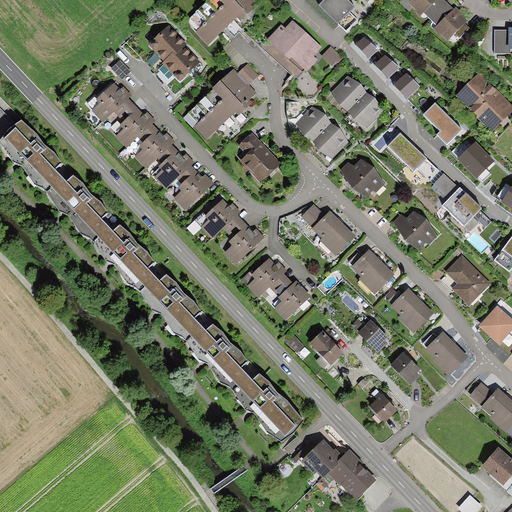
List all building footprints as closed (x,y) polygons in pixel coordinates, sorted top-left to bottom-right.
[(256,0),(210,0),(187,21),(209,44),(257,0),(256,0)] [(354,8),(346,0),(324,0),(319,5),(337,24),(354,8)] [(412,0),(431,19),(447,4),(443,0),(412,0)] [(469,27),(447,4),(431,19),(453,42),(469,27)] [(282,26),(268,42),(290,63),(292,61),(306,73),(317,60),(312,55),(320,47),(293,22),(286,29),(282,26)] [(511,47),(511,27),(511,28),(511,32),(495,31),(495,53),(510,53),(510,48),(511,47)] [(169,28),(148,47),(182,83),(202,64),(169,28)] [(378,50),(363,38),(355,45),(368,59),(378,50)] [(331,47),(321,57),(332,66),(341,56),(331,47)] [(400,68),(385,56),(375,65),(387,79),(400,68)] [(120,61),(111,69),(121,79),(129,71),(120,61)] [(184,116),(206,140),(228,119),(235,113),(236,112),(239,114),(247,106),(251,102),(249,99),(256,92),(248,84),(257,75),(249,66),(239,75),(234,70),(184,116)] [(421,88),(406,74),(393,86),(407,101),(421,88)] [(349,111),(366,94),(348,77),(331,94),(349,111)] [(478,77),(457,97),(489,131),(510,110),(478,77)] [(185,211),(211,186),(112,81),(86,105),(185,211)] [(366,94),(349,111),(367,129),(384,111),(366,94)] [(462,131),(436,104),(424,115),(441,132),(438,136),(447,145),(462,131)] [(314,142),(330,125),(313,108),(296,125),(314,142)] [(36,136),(22,124),(10,132),(0,142),(0,144),(5,157),(13,165),(16,167),(22,169),(35,188),(41,191),(47,196),(60,213),(64,215),(68,218),(81,238),(90,242),(95,247),(105,263),(108,265),(115,268),(127,287),(136,291),(140,296),(152,314),(155,315),(162,318),(174,336),(182,341),(186,345),(199,363),(201,364),(209,368),(220,386),(229,391),(234,395),(245,413),(249,415),(255,417),(267,436),(282,445),(293,438),(305,424),(287,403),(277,396),(269,384),(257,375),(251,381),(241,372),(248,365),(240,354),(230,346),(222,335),(213,327),(206,335),(194,322),(202,315),(193,304),(184,297),(177,286),(167,277),(159,285),(148,272),(156,266),(148,255),(137,247),(130,236),(121,229),(113,235),(101,222),(109,216),(101,205),(91,198),(83,186),(74,179),(66,186),(55,173),(62,166),(55,156),(44,148),(36,136)] [(330,125),(314,142),(332,159),(348,142),(330,125)] [(282,162),(253,132),(240,144),(249,153),(240,161),(261,182),(282,162)] [(426,159),(400,135),(388,147),(414,172),(426,159)] [(492,163),(474,144),(457,160),(475,179),(492,163)] [(359,157),(341,176),(368,203),(387,185),(359,157)] [(511,185),(501,204),(511,211),(511,185)] [(481,207),(459,187),(443,204),(464,224),(481,207)] [(259,242),(222,201),(198,222),(211,237),(221,228),(231,240),(221,249),(234,263),(259,242)] [(356,238),(330,212),(325,217),(314,206),(303,218),(315,229),(313,232),(322,241),(321,243),(336,258),(356,238)] [(411,208),(393,226),(420,252),(438,234),(411,208)] [(476,235),(490,218),(483,212),(468,228),(476,235)] [(511,238),(495,261),(510,272),(511,269),(511,238)] [(395,277),(370,251),(351,268),(361,279),(360,281),(375,296),(395,277)] [(311,297),(272,255),(245,281),(261,298),(272,287),(285,301),(277,309),(287,320),(311,297)] [(493,287),(464,257),(446,275),(461,291),(456,296),(470,309),(493,287)] [(409,290),(391,309),(400,317),(398,319),(414,336),(434,315),(418,299),(409,290)] [(511,331),(511,320),(497,307),(480,328),(500,345),(511,331)] [(388,339),(371,322),(358,335),(377,354),(387,345),(385,342),(388,339)] [(345,355),(323,333),(309,346),(330,368),(345,355)] [(470,359),(444,333),(426,351),(435,360),(433,362),(450,379),(470,359)] [(289,342),(299,352),(304,347),(294,337),(289,342)] [(421,371),(404,354),(391,367),(411,386),(420,377),(417,374),(421,371)] [(482,383),(470,397),(483,408),(482,409),(493,418),(491,420),(511,438),(511,401),(498,390),(495,394),(482,383)] [(397,412),(382,396),(369,408),(384,424),(397,412)] [(321,478),(341,460),(324,441),(300,462),(312,475),(316,472),(321,478)] [(511,486),(511,461),(498,449),(481,469),(507,492),(511,486)] [(374,481),(349,453),(341,460),(321,478),(318,480),(327,490),(337,481),(353,500),(374,481)] [(270,483),(266,479),(261,483),(265,488),(270,483)] [(463,511),(479,511),(484,507),(472,495),(459,509),(463,511)]
